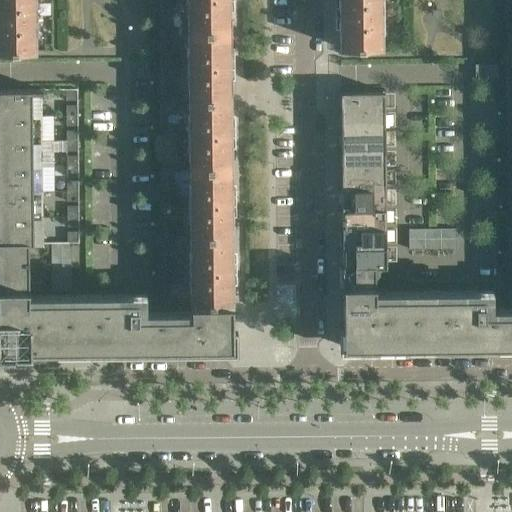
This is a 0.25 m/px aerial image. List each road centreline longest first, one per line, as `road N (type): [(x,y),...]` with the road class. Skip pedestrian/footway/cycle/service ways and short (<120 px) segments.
road 1 (residential): [(309,373),(306,0)]
road 2 (tertiary): [(97,439),(453,436)]
road 3 (residential): [(309,373),(114,377),(83,431)]
road 4 (residential): [(511,371),(309,373)]
